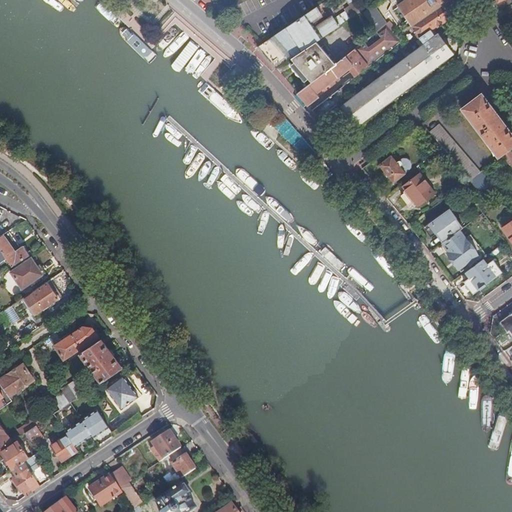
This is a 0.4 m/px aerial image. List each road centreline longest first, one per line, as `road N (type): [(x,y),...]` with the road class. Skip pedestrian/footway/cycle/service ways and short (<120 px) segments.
road 1 (residential): [(184,0),(258,65),(344,164),(494,57)]
road 2 (tertiary): [(43,210),(181,402)]
road 3 (unclassified): [(18,511),(181,402)]
road 4 (residential): [(355,176),(468,323)]
road 5 (tertiary): [(181,402),(264,511)]
